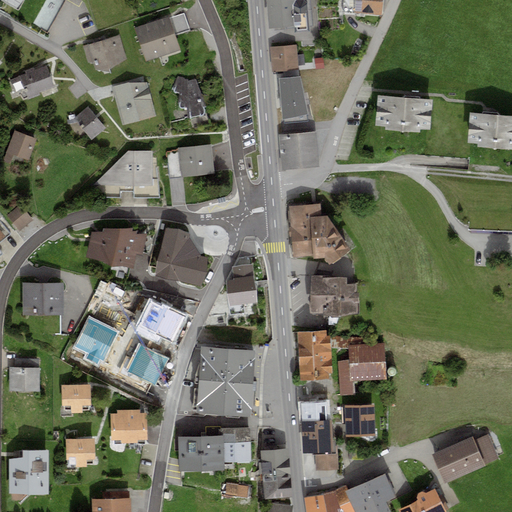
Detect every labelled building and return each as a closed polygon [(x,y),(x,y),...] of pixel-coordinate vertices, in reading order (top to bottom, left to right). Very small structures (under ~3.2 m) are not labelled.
[(0,0),(19,10),(24,0),(22,0),(0,0)] [(293,0),(268,0),(270,27),(296,26),(295,19),(300,18),(299,2),(293,2),(293,0)] [(382,0),(355,0),(354,13),(381,15),(382,0)] [(166,19),(133,30),(143,60),(176,50),(166,19)] [(118,35),(86,47),(88,63),(94,64),(96,70),(108,73),(108,69),(125,60),(118,35)] [(296,45),(270,47),(272,72),(298,69),(296,45)] [(26,74),(19,77),(28,100),(40,96),(39,93),(54,87),(45,66),(34,71),(33,68),(25,71),(26,74)] [(178,76),(174,83),(173,91),(177,92),(177,106),(187,109),(187,116),(199,115),(201,108),(195,102),(199,95),(195,80),(189,82),(178,76)] [(300,77),(279,79),(283,118),(307,114),(300,77)] [(126,82),(111,86),(120,126),(153,119),(146,82),(126,82)] [(429,98),(375,95),(374,125),(428,128),(429,98)] [(105,128),(88,107),(72,119),(91,140),(105,128)] [(511,116),(467,114),(465,144),(511,147),(511,116)] [(37,139),(14,130),(2,161),(10,164),(13,155),(28,161),(37,139)] [(313,133),(281,134),(282,167),(314,166),(313,133)] [(211,144),(177,148),(178,149),(171,150),(171,151),(165,152),(169,179),(214,174),(211,144)] [(152,151),(127,151),(93,185),(94,199),(120,199),(120,192),(133,192),(133,199),(160,199),(156,158),(152,158),(152,151)] [(20,204),(7,215),(19,231),(33,220),(20,204)] [(320,204),(287,207),(291,256),(312,255),(322,258),(326,264),(347,251),(325,216),(321,216),(320,204)] [(0,256),(3,254),(0,250),(0,242),(11,234),(0,220),(0,256)] [(103,232),(92,232),(86,258),(104,262),(111,266),(133,269),(136,254),(142,255),(147,233),(137,234),(137,231),(132,231),(133,228),(103,229),(103,232)] [(185,240),(161,233),(155,254),(159,255),(153,276),(181,284),(179,287),(193,291),(198,271),(191,269),(182,248),(185,240)] [(233,279),(226,280),(230,315),(245,313),(244,303),(257,302),(252,264),(231,267),(233,279)] [(344,278),(319,278),(310,291),(310,314),(322,314),(322,319),(356,318),(356,284),(344,284),(344,278)] [(63,283),(22,283),(22,315),(63,315),(63,283)] [(130,305),(103,292),(84,329),(93,334),(97,326),(115,335),(130,305)] [(324,332),(296,333),(298,381),(326,380),(324,332)] [(196,413),(250,417),(252,391),(253,381),(255,350),(200,346),(196,413)] [(382,347),(349,349),(350,361),(338,362),(339,395),(384,393),(382,347)] [(14,367),(9,367),(9,391),(40,391),(40,358),(14,359),(14,367)] [(91,385),(62,386),(62,406),(64,406),(64,411),(71,411),(71,413),(82,413),(82,410),(89,410),(89,405),(91,405),(91,385)] [(327,402),(300,403),(301,421),(328,419),(327,402)] [(371,406),(341,407),(342,436),(372,435),(371,406)] [(115,413),(109,413),(109,442),(110,442),(110,447),(123,447),(123,445),(127,445),(143,445),(148,445),(146,440),(147,440),(147,413),(140,413),(140,409),(115,410),(115,413)] [(328,419),(301,421),(303,453),(330,452),(328,419)] [(218,436),(222,436),(223,462),(250,461),(250,428),(218,429),(218,436)] [(218,436),(177,437),(178,472),(223,471),(223,462),(222,436),(218,436)] [(470,438),(429,455),(440,483),(482,466),(470,438)] [(95,439),(66,439),(66,459),(68,459),(68,465),(75,464),(75,467),(87,466),(87,464),(94,464),(93,458),(95,458),(95,439)] [(137,479),(143,445),(127,445),(122,476),(137,479)] [(287,449),(260,451),(264,499),(292,497),(287,449)] [(22,457),(8,459),(9,494),(11,493),(11,500),(18,500),(20,503),(29,494),(49,494),(48,450),(22,450),(22,457)] [(334,456),(314,456),(314,468),(334,468),(334,456)] [(383,476),(347,491),(355,511),(387,511),(384,503),(392,499),(383,476)] [(238,483),(226,482),(225,493),(237,495),(238,485),(238,483)] [(248,486),(238,485),(237,495),(247,496),(248,486)] [(352,511),(344,486),(327,494),(329,511),(352,511)] [(100,499),(92,499),(92,511),(131,511),(131,497),(129,497),(129,491),(100,492),(100,499)] [(444,511),(434,491),(397,509),(398,511),(444,511)] [(248,511),(250,500),(220,496),(218,511),(248,511)] [(324,511),(322,496),(303,499),(304,511),(324,511)] [(291,511),(293,506),(269,502),(267,511),(291,511)]
